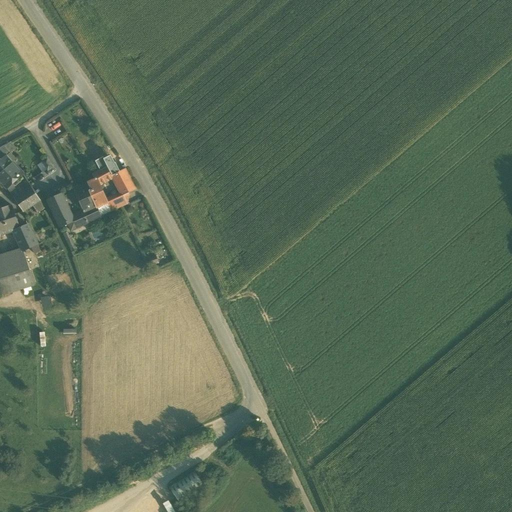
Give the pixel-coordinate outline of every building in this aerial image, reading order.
[(0,147),(0,149),(6,157),(10,153),(11,154),(16,149),(11,142),(0,147)] [(0,173),(13,163),(16,159),(11,154),(10,153),(6,157),(0,162),(0,173)] [(111,155),(104,159),(108,167),(113,176),(120,172),(115,163),(111,155)] [(103,157),(95,161),(100,171),(108,167),(104,159),(103,157)] [(54,168),(47,158),(41,162),(47,172),(54,168)] [(23,174),(13,163),(0,173),(0,181),(7,189),(12,184),(23,174)] [(98,185),(113,178),(112,176),(113,176),(108,167),(100,171),(93,175),(95,180),(96,180),(98,185)] [(120,172),(113,176),(112,176),(113,178),(121,192),(123,196),(136,190),(125,169),(121,171),(120,172)] [(15,199),(32,187),(27,180),(9,191),(15,199)] [(95,180),(88,183),(91,191),(90,192),(94,200),(96,207),(106,203),(105,199),(98,185),(96,180),(95,180)] [(83,205),(94,200),(90,192),(91,191),(88,183),(87,184),(77,189),(76,190),(76,191),(83,205)] [(23,212),(33,206),(40,200),(32,187),(23,194),(15,199),(23,212)] [(128,204),(123,196),(121,192),(105,199),(106,203),(96,207),(101,216),(128,204)] [(67,224),(73,221),(75,220),(73,217),(62,195),(48,201),(60,227),(67,224)] [(43,208),(40,200),(33,206),(37,212),(43,208)] [(87,223),(101,216),(96,207),(94,200),(83,205),(85,211),(82,213),(87,223)] [(11,206),(0,209),(0,232),(1,236),(13,232),(20,230),(19,229),(11,206)] [(76,228),(87,223),(82,213),(73,217),(75,220),(73,221),(76,228)] [(73,221),(67,224),(71,232),(76,229),(76,228),(73,221)] [(13,232),(23,251),(23,252),(24,251),(32,248),(38,245),(28,225),(19,229),(20,230),(13,232)] [(67,232),(63,234),(72,253),(77,251),(67,232)] [(41,251),(38,245),(32,248),(34,254),(41,251)] [(0,258),(0,279),(30,270),(24,251),(23,252),(23,251),(0,258)] [(155,255),(148,258),(152,266),(159,263),(155,255)] [(0,293),(34,283),(30,270),(0,279),(0,293)] [(51,297),(42,298),(43,308),(52,307),(51,297)] [(169,487),(179,503),(204,487),(194,471),(169,487)] [(174,511),(170,500),(164,503),(168,511),(174,511)]
